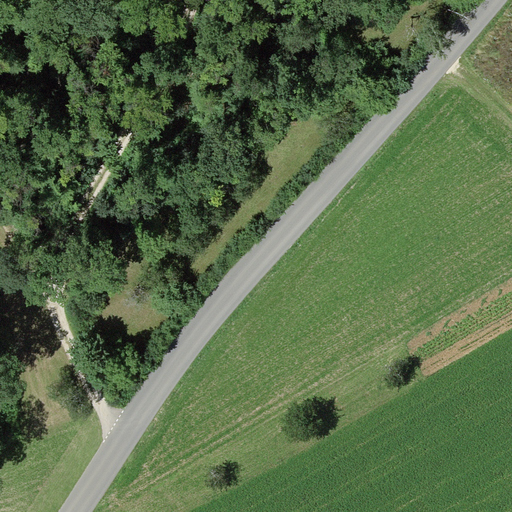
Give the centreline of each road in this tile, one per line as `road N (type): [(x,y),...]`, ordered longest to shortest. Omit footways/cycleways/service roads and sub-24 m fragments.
road 1 (tertiary): [(74,511),(214,310),(491,0)]
road 2 (track): [(187,0),(55,256),(57,311),(117,446)]
